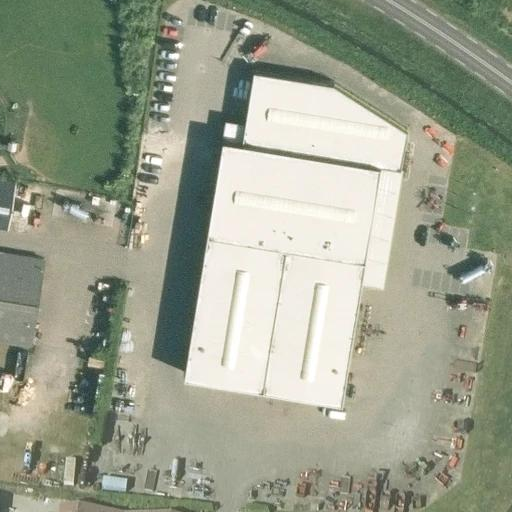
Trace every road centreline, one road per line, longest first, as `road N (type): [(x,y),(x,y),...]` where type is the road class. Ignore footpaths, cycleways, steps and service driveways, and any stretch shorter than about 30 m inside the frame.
road 1 (unknown): [(237,444),(386,432),(407,410),(407,204)]
road 2 (unknown): [(166,262),(174,402),(184,426),(237,444)]
road 3 (unknown): [(0,237),(166,262)]
road 4 (unknown): [(166,262),(201,98)]
road 5 (primary): [(511,85),(379,0)]
